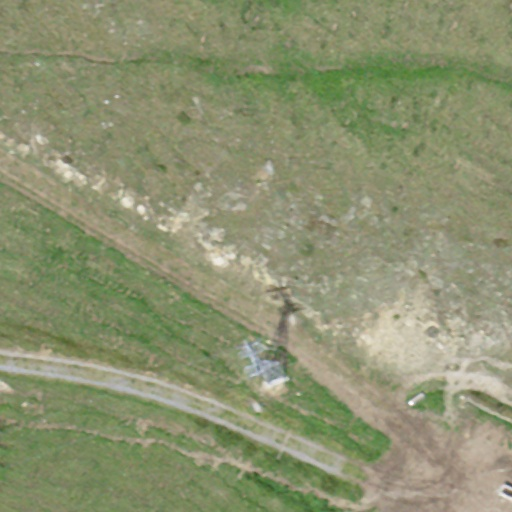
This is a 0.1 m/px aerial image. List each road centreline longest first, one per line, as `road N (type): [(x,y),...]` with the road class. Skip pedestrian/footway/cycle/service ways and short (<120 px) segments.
road 1 (track): [(0,378),(155,396),(265,434),(363,494),(398,485),(427,414)]
road 2 (track): [(427,414),(0,181)]
